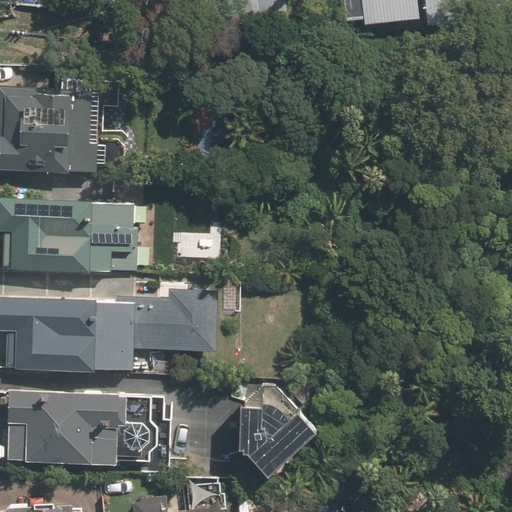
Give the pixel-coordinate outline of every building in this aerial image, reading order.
[(274,0),(230,0),(231,18),(275,18),(274,0)] [(386,0),(352,0),(359,35),(392,29),(386,0)] [(511,0),(423,0),(425,29),(511,22),(511,0)] [(0,166),(96,171),(98,136),(123,137),(125,104),(100,102),(100,93),(8,88),(5,137),(0,136),(0,166)] [(127,142),(103,139),(100,163),(124,166),(127,142)] [(133,250),(136,193),(116,192),(115,202),(0,196),(0,229),(7,230),(6,265),(111,271),(112,249),(133,250)] [(169,288),(169,297),(122,295),(6,291),(4,328),(13,329),(11,367),(134,371),(135,346),(215,349),(217,289),(169,288)] [(273,379),(241,407),(239,441),(267,472),(317,429),(273,379)] [(9,387),(6,458),(120,464),(120,461),(145,462),(144,476),(157,477),(157,466),(164,466),(167,395),(9,387)] [(235,479),(237,511),(230,511),(231,511),(222,511),(222,504),(168,508),(167,497),(138,499),(139,511),(339,511),(339,507),(316,508),(317,511),(301,511),(294,511),(292,477),(235,479)]
